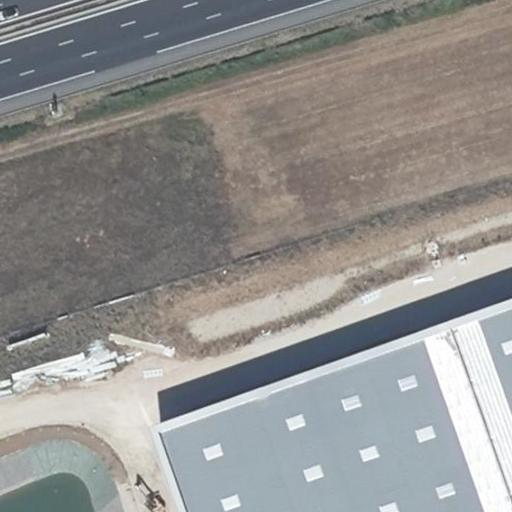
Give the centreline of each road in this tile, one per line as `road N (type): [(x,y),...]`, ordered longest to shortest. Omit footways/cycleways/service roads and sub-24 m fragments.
road 1 (track): [(0,160),(511,10)]
road 2 (motorway): [(0,69),(227,0)]
